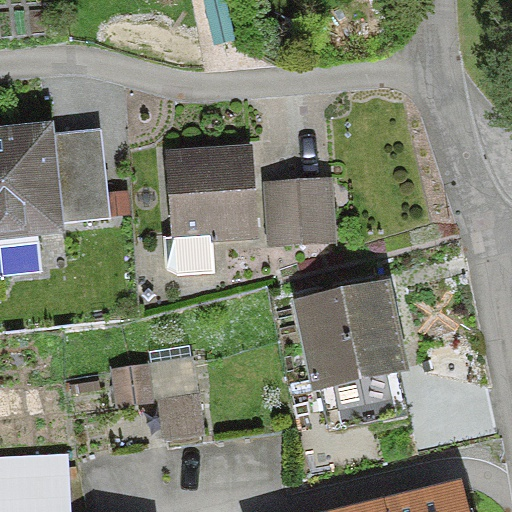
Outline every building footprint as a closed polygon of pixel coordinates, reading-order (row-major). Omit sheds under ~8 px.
[(40,147),(39,139),(0,142),(0,232),(48,227),(40,147)] [(95,141),(40,147),(48,227),(103,221),(95,141)] [(207,238),(250,235),(245,155),(165,161),(170,238),(160,239),(162,270),(173,277),(210,275),(207,238)] [(264,188),(269,245),(339,240),(334,183),(264,188)] [(378,291),(298,307),(315,387),(394,371),(378,291)] [(189,366),(149,371),(150,379),(153,403),(193,398),(189,366)] [(153,403),(150,379),(112,384),(115,407),(153,403)] [(85,388),(59,393),(63,413),(88,409),(85,388)] [(199,442),(193,398),(153,403),(159,447),(199,442)] [(67,511),(66,457),(0,459),(0,511),(67,511)] [(466,511),(460,487),(353,511),(466,511)]
